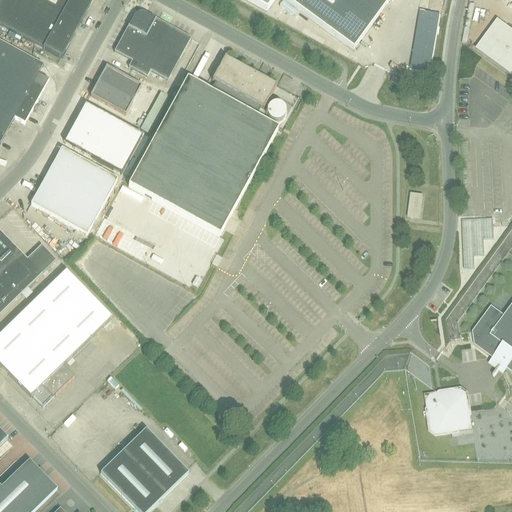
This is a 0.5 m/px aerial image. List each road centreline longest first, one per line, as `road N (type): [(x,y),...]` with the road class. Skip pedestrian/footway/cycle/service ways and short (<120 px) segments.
road 1 (unclassified): [(216,511),(434,285),(451,201),(447,123)]
road 2 (unclassified): [(447,123),(377,112),(163,0)]
road 3 (unclassified): [(0,193),(49,135),(118,0)]
road 4 (unclassified): [(109,511),(0,400)]
road 5 (unclassified): [(447,123),(458,0)]
